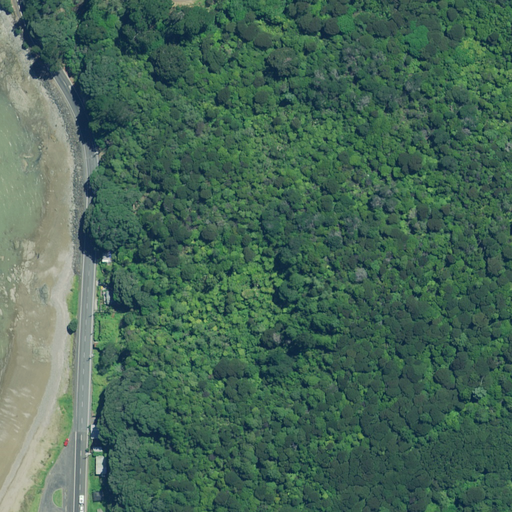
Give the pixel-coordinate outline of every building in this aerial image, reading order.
[(114,252),(104,251),(104,262),(113,263),(114,252)] [(108,291),(109,304),(118,303),(117,290),(108,291)] [(108,400),(109,386),(102,386),(101,391),(97,391),(96,399),(108,400)] [(105,425),(91,425),(91,438),(104,438),(105,425)] [(107,477),(107,456),(97,456),(97,473),(102,474),(102,477),(107,477)]
